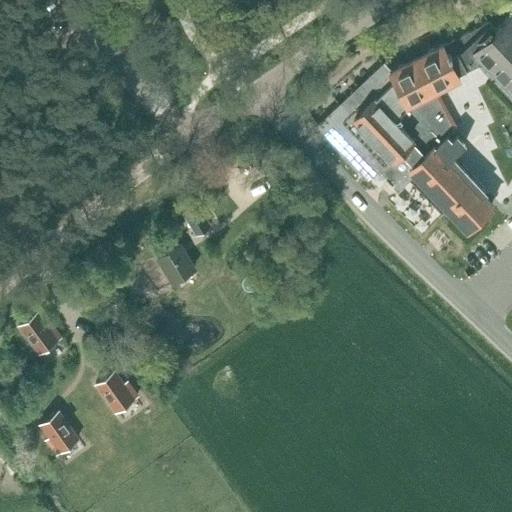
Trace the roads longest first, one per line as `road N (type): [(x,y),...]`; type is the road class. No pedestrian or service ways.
road 1 (unclassified): [(511,348),(252,95)]
road 2 (unclassified): [(0,287),(186,138)]
road 3 (unclassified): [(186,138),(69,0)]
road 4 (unclassified): [(252,95),(395,0)]
